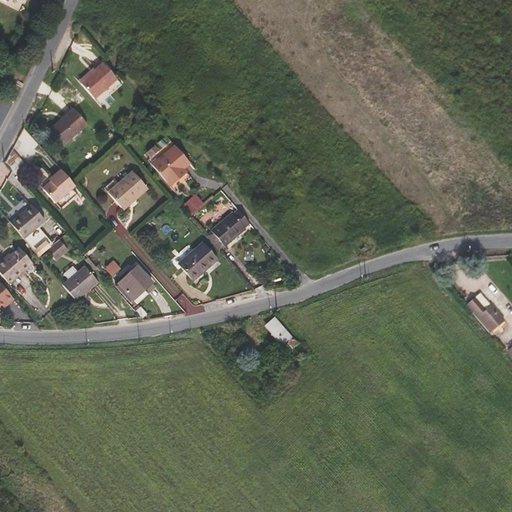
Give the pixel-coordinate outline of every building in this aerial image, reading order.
[(117,79),(103,63),(80,83),(94,100),(117,79)] [(87,124),(73,109),(49,130),(63,146),(87,124)] [(190,163),(174,145),(152,165),(170,187),(187,172),(184,168),(190,163)] [(27,168),(12,149),(5,162),(17,177),(27,168)] [(71,181),(60,169),(52,177),(54,179),(50,182),(42,189),(55,204),(75,186),(71,181)] [(119,183),(108,193),(123,210),(148,189),(132,171),(119,183)] [(104,188),(108,193),(119,183),(115,179),(104,188)] [(31,205),(10,223),(24,239),(45,221),(31,205)] [(206,236),(218,251),(224,246),(224,247),(245,229),(244,228),(249,223),(238,210),(233,214),(232,212),(211,231),(206,236)] [(50,247),(47,250),(56,261),(68,250),(59,239),(50,247)] [(47,250),(50,247),(45,241),(34,251),(39,257),(47,250)] [(218,260),(203,242),(178,264),(191,280),(208,265),(209,267),(218,260)] [(33,264),(19,248),(10,255),(9,254),(0,261),(0,274),(9,285),(33,264)] [(62,285),(76,300),(98,282),(84,266),(62,285)] [(132,301),(145,290),(152,283),(137,266),(117,285),(132,301)] [(0,283),(0,303),(1,303),(4,300),(7,303),(13,298),(0,283)] [(478,284),(473,288),(484,300),(489,296),(478,284)] [(484,300),(473,288),(466,294),(490,322),(502,312),(489,296),(484,300)] [(148,294),(145,290),(132,301),(136,305),(148,294)] [(291,330),(275,311),(266,319),(282,337),(291,330)]
